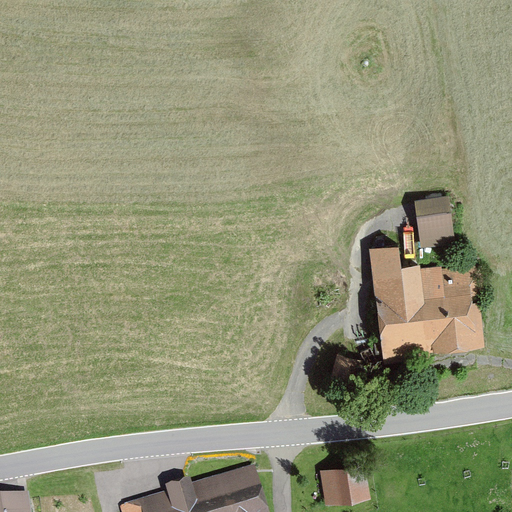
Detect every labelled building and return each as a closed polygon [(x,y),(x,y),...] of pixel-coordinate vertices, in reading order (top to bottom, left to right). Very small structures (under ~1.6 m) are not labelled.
[(450,201),(418,206),(426,250),(458,245),(450,201)] [(489,303),(484,267),(444,272),(443,268),(424,270),(423,265),(406,267),(403,246),(373,250),(388,361),(490,347),(484,304),(489,303)] [(367,364),(339,358),(334,382),(363,387),(367,364)] [(329,506),(370,499),(365,468),(324,474),(329,506)] [(122,511),(267,511),(257,474),(195,491),(194,487),(168,495),(169,498),(122,511)] [(0,511),(30,511),(28,501),(0,506),(0,511)]
